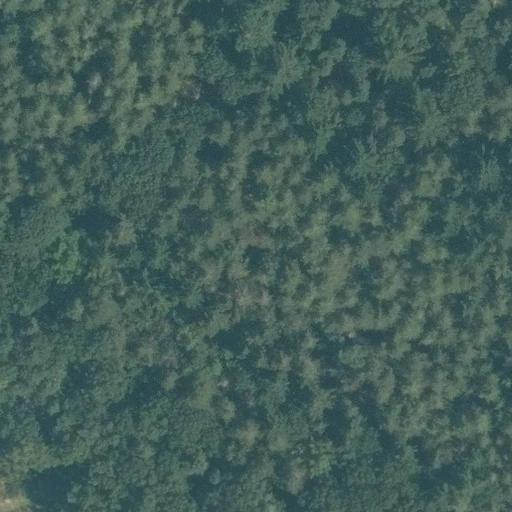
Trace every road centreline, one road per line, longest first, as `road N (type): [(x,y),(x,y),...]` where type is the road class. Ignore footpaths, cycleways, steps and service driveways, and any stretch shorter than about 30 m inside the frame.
road 1 (track): [(511,318),(267,511)]
road 2 (track): [(226,0),(353,164),(406,205)]
road 3 (unclassified): [(0,368),(131,511)]
road 4 (track): [(406,205),(511,83)]
road 5 (track): [(406,205),(511,276)]
